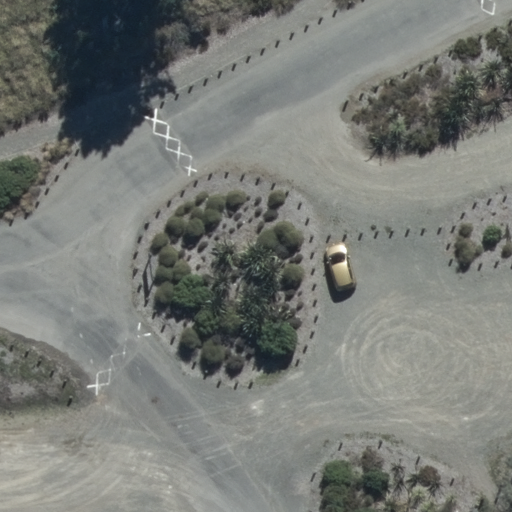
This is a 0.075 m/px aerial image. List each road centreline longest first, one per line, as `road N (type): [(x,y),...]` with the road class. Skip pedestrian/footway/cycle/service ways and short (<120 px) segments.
road 1 (track): [(0,474),(214,459),(338,387),(429,364),(511,363)]
road 2 (unclassified): [(0,283),(21,286),(183,415),(242,511)]
road 3 (track): [(511,149),(429,185),(321,181),(263,89)]
